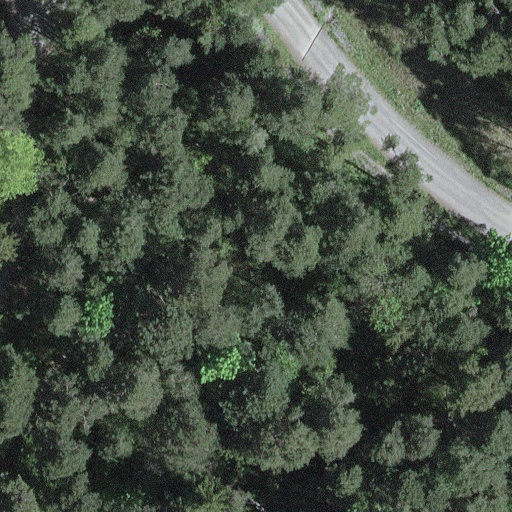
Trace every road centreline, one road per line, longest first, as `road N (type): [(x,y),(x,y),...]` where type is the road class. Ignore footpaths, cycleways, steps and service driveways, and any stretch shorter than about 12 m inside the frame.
road 1 (track): [(274,0),(447,178),(511,215)]
road 2 (track): [(0,184),(23,34),(41,0)]
